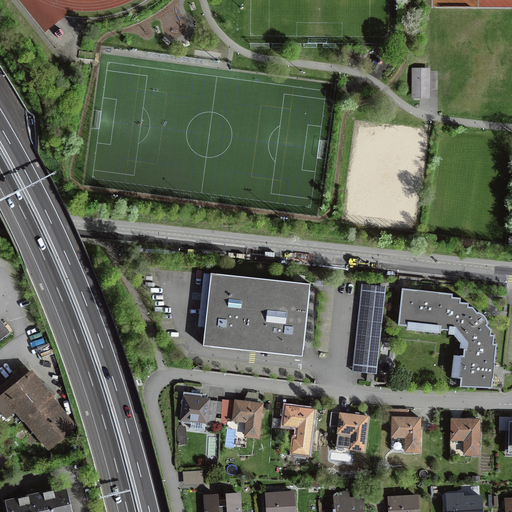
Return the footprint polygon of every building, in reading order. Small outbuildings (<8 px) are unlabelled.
[(94,52),(79,50),(78,58),(93,60),(94,52)] [(414,70),(414,96),(419,96),(419,87),(428,87),(428,71),(414,70)] [(419,87),(419,96),(428,96),(428,87),(419,87)] [(310,284),(211,273),(203,345),(302,356),(310,284)] [(367,381),(371,381),(375,382),(385,286),(382,286),(363,284),(361,297),(353,371),(367,373),(367,381)] [(449,328),(452,297),(453,294),(437,292),(437,296),(427,295),(417,293),(417,290),(402,288),(398,325),(407,326),(407,323),(413,323),(413,330),(433,332),(434,326),(440,326),(440,329),(449,330),(449,328)] [(466,349),(496,352),(497,344),(493,343),(494,335),(491,334),(491,330),(487,324),(488,324),(487,319),(485,316),(482,313),(478,312),(477,312),(473,307),(468,306),(469,303),(460,302),(461,298),(452,297),(449,328),(455,329),(455,335),(460,342),(466,342),(466,349)] [(0,339),(10,332),(0,320),(0,339)] [(52,348),(49,342),(37,347),(39,353),(52,348)] [(493,362),(495,363),(496,352),(466,349),(464,349),(463,355),(460,355),(460,360),(454,359),(452,372),(458,373),(458,378),(461,378),(460,386),(492,388),(493,378),(491,377),(492,370),(493,362)] [(3,386),(7,391),(0,396),(0,408),(7,418),(20,407),(49,443),(69,426),(48,400),(54,394),(45,383),(38,388),(23,370),(3,386)] [(183,398),(185,398),(182,422),(191,423),(190,428),(204,430),(205,421),(208,400),(201,399),(202,394),(195,393),(183,392),(183,398)] [(233,420),(236,401),(222,399),(221,424),(226,424),(227,419),(233,420)] [(208,400),(205,421),(214,422),(216,401),(208,400)] [(247,421),(245,435),(258,437),(262,404),(252,403),(236,401),(233,420),(247,421)] [(287,407),(285,424),(299,426),(298,436),(292,435),(289,455),(307,457),(313,410),(300,409),(287,407)] [(392,436),(406,436),(406,451),(419,451),(420,418),(407,418),(407,415),(407,410),(386,410),(386,419),(393,420),(392,436)] [(330,425),(338,426),(340,413),(331,412),(330,425)] [(340,413),(338,426),(336,445),(350,447),(350,448),(363,450),(367,416),(359,415),(340,413)] [(499,430),(505,430),(509,430),(509,424),(511,424),(511,416),(499,416),(499,420),(499,430)] [(465,454),(478,454),(479,420),(467,420),(452,419),(452,439),(465,439),(465,454)] [(180,426),(177,431),(178,444),(185,443),(186,431),(184,426),(180,426)] [(183,472),(184,485),(203,484),(202,471),(183,472)] [(72,511),(66,487),(5,501),(7,511),(72,511)] [(294,511),(294,493),(266,495),(267,511),(294,511)] [(228,499),(222,500),(223,511),(239,511),(239,494),(228,494),(228,499)] [(462,498),(462,494),(449,495),(449,511),(481,511),(480,497),(462,498)] [(205,496),(206,511),(223,511),(222,500),(217,500),(216,495),(205,496)] [(364,511),(364,497),(349,497),(349,495),(334,496),(335,508),(333,509),(333,511),(335,511),(334,511),(364,511)] [(413,511),(414,509),(418,509),(418,497),(389,498),(389,511),(413,511)]
